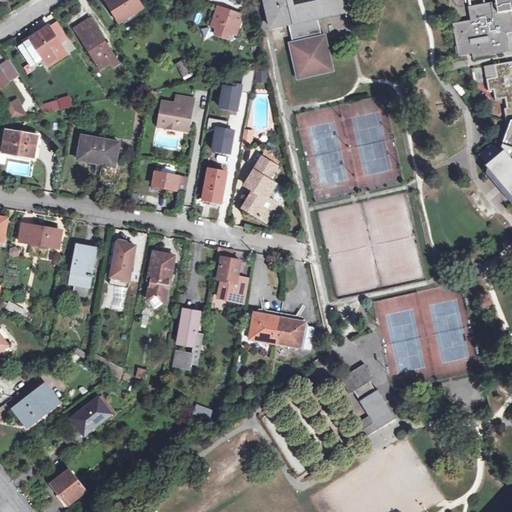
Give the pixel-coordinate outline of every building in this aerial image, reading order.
[(103,0),(119,24),(146,8),(141,0),(103,0)] [(293,42),(322,35),(318,17),(344,11),(341,0),(263,0),(270,28),(289,24),(293,42)] [(511,0),(496,0),(497,1),(469,6),(471,19),(453,23),(459,55),(472,52),(473,57),(510,50),(506,32),(511,31),(511,0)] [(232,32),(234,34),(242,14),(219,7),(212,25),(215,26),(216,29),(215,31),(228,36),(230,33),(232,32)] [(90,18),(84,22),(88,27),(94,24),(90,18)] [(57,22),(50,26),(61,43),(68,38),(57,22)] [(81,38),(101,68),(110,62),(116,58),(94,24),(88,27),(84,22),(76,27),(82,37),(81,38)] [(19,46),(32,65),(43,58),(49,66),(68,53),(61,43),(50,26),(19,46)] [(327,33),(322,35),(293,42),(288,42),(296,80),(334,71),(327,33)] [(118,62),(116,58),(110,62),(112,66),(118,62)] [(183,59),(176,63),(185,78),(192,75),(183,59)] [(511,60),(485,66),(489,91),(494,90),(496,100),(505,98),(511,96),(511,60)] [(0,87),(9,82),(0,67),(0,87)] [(485,88),(483,67),(474,68),(476,89),(485,88)] [(267,81),(267,71),(257,71),(257,81),(267,81)] [(243,86),(223,83),(219,108),(239,111),(243,86)] [(158,92),(151,90),(150,98),(157,99),(158,92)] [(163,102),(160,127),(189,132),(193,98),(178,96),(176,104),(163,102)] [(489,143),(478,154),(487,163),(485,165),(487,168),(486,173),(491,173),(511,197),(511,96),(505,98),(507,107),(505,107),(507,119),(499,142),(501,143),(500,147),(489,143)] [(17,99),(5,106),(12,118),(26,115),(17,99)] [(60,99),(40,105),(44,111),(69,106),(67,100),(60,99)] [(235,129),(215,125),(211,150),(231,154),(235,129)] [(3,152),(34,156),(38,136),(7,130),(3,152)] [(254,133),(245,131),(244,139),(252,140),(254,133)] [(100,174),(115,177),(117,163),(115,164),(120,143),(83,135),(78,159),(102,164),(100,174)] [(252,140),(244,139),(243,146),(251,148),(252,140)] [(267,151),(263,158),(277,167),(281,160),(267,151)] [(254,190),(244,207),(266,220),(284,194),(284,190),(269,179),(277,167),(263,158),(246,185),(254,190)] [(157,172),(154,185),(177,190),(180,177),(176,176),(176,173),(173,168),(168,167),(163,170),(162,173),(157,172)] [(209,167),(203,200),(221,204),(227,171),(209,167)] [(511,197),(491,173),(486,173),(511,203),(511,197)] [(51,247),(60,249),(62,236),(56,235),(57,229),(25,224),(21,242),(33,244),(31,253),(50,256),(51,247)] [(114,240),(107,273),(127,277),(133,243),(114,240)] [(217,256),(222,257),(232,259),(234,249),(219,246),(217,256)] [(86,297),(90,295),(94,268),(91,267),(94,249),(79,247),(77,259),(75,259),(71,281),(77,282),(75,293),(77,296),(86,297)] [(152,282),(149,300),(167,302),(175,256),(157,252),(155,267),(152,266),(149,281),(152,282)] [(220,297),(246,303),(249,285),(237,282),(238,276),(241,260),(232,259),(222,257),(218,279),(223,280),(220,297)] [(105,284),(114,287),(125,288),(127,277),(107,273),(105,284)] [(250,278),(238,276),(237,282),(249,285),(250,278)] [(26,310),(11,301),(6,308),(24,318),(26,314),(24,313),(26,310)] [(192,358),(197,359),(202,336),(196,335),(200,312),(184,309),(180,335),(195,338),(194,345),(193,353),(177,350),(175,365),(190,368),(192,358)] [(254,311),(249,339),(276,344),(281,316),(254,311)] [(308,321),(281,316),(276,344),(304,348),(308,321)] [(0,332),(0,349),(8,343),(0,332)] [(195,338),(180,335),(179,342),(194,345),(195,338)] [(110,356),(92,346),(89,360),(123,381),(127,359),(119,357),(117,363),(109,359),(110,356)] [(87,353),(77,347),(75,352),(85,358),(87,353)] [(358,424),(366,437),(396,417),(378,389),(376,391),(370,381),(374,378),(365,364),(341,378),(350,392),(354,390),(359,387),(365,397),(361,400),(370,416),(358,424)] [(147,371),(139,369),(137,376),(145,378),(147,371)] [(14,408),(28,426),(38,418),(33,411),(41,405),(46,411),(59,401),(46,384),(14,408)] [(354,390),(361,400),(365,397),(359,387),(354,390)] [(181,398),(169,392),(166,400),(178,405),(181,398)] [(72,418),(85,435),(112,413),(100,397),(72,418)] [(209,410),(197,404),(193,414),(205,420),(209,410)] [(38,418),(46,411),(41,405),(33,411),(38,418)] [(124,447),(114,455),(121,463),(131,455),(124,447)] [(53,482),(68,503),(85,490),(70,469),(53,482)]
